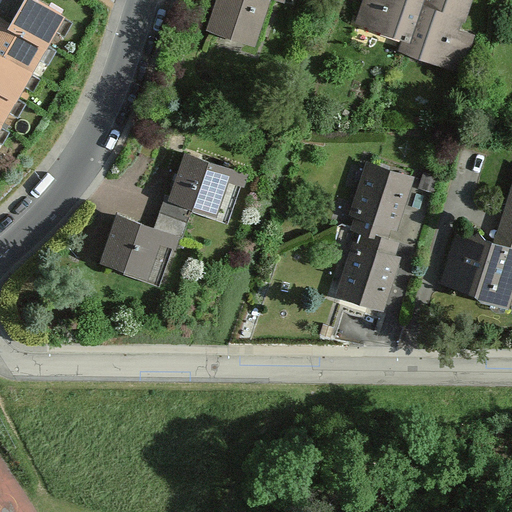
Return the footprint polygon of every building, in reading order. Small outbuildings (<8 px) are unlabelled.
[(0,142),(77,7),(65,0),(0,0),(0,1),(0,142)] [(219,0),(209,39),(264,53),(276,8),(290,11),(292,0),(219,0)] [(365,0),(356,27),(412,46),(429,0),(365,0)] [(480,0),(429,0),(412,46),(407,58),(463,79),(479,38),(467,34),(480,0)] [(185,157),(158,228),(184,238),(195,210),(227,222),(243,179),(185,157)] [(418,181),(367,167),(349,234),(358,236),(401,248),(418,181)] [(511,188),(496,239),(461,228),(443,283),(511,305),(511,188)] [(158,228),(118,214),(99,268),(161,290),(184,238),(158,228)] [(358,236),(340,299),(383,311),(401,248),(358,236)]
